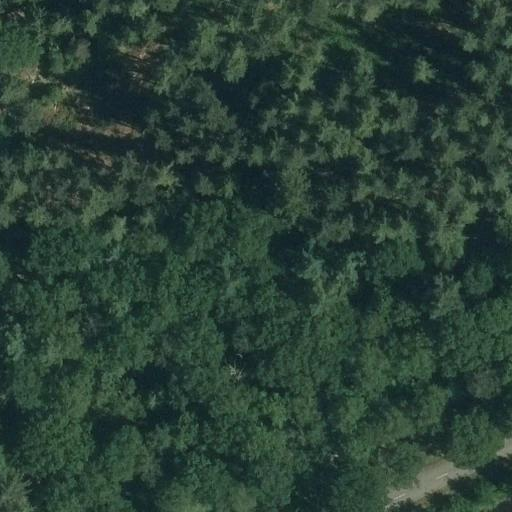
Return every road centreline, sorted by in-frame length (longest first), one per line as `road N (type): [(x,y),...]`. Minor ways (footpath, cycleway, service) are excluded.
road 1 (track): [(0,112),(229,0)]
road 2 (track): [(54,511),(0,361)]
road 3 (tertiary): [(371,511),(511,443)]
